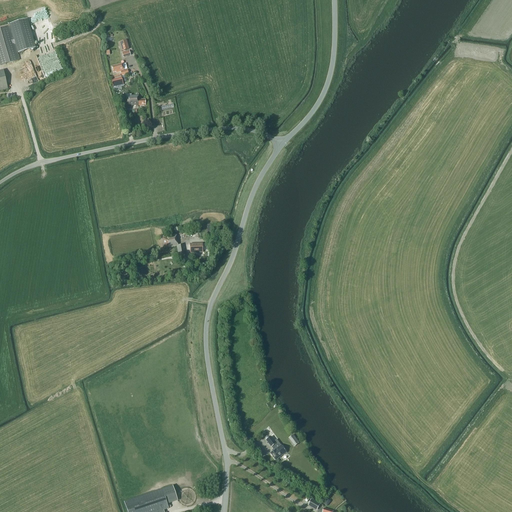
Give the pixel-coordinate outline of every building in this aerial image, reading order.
[(9,25),(18,53),(35,48),(27,19),(9,25)] [(0,66),(19,61),(10,27),(0,29),(0,66)] [(129,49),(126,41),(119,43),(122,51),(129,49)] [(112,67),(113,72),(116,72),(116,73),(120,72),(121,76),(128,74),(127,70),(123,72),(122,65),(112,67)] [(111,80),(113,86),(123,83),(121,77),(111,80)] [(138,100),(138,96),(126,97),(126,108),(131,107),(131,106),(135,106),(135,107),(138,107),(138,106),(145,106),(145,100),(138,100)] [(184,245),(178,246),(176,235),(162,237),(164,248),(177,246),(178,255),(185,254),(184,245)] [(190,245),(190,253),(202,252),(202,244),(190,245)] [(289,438),(295,446),(299,443),(293,435),(289,438)] [(276,448),(270,453),(276,460),(280,457),(286,453),(277,439),(274,441),(271,437),(266,440),(271,447),(274,445),(276,448)] [(161,489),(123,502),(126,511),(163,511),(163,510),(168,509),(161,489)] [(309,505),(317,510),(320,504),(312,500),(309,505)]
